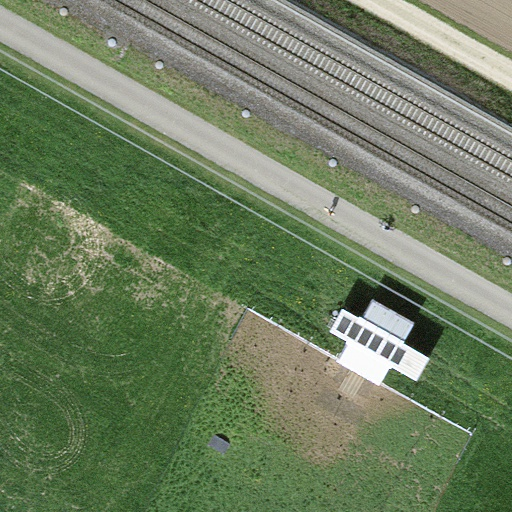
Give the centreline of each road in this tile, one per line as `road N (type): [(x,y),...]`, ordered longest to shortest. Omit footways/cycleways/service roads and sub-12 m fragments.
road 1 (unclassified): [(511,309),(0,18)]
road 2 (track): [(511,75),(377,0)]
